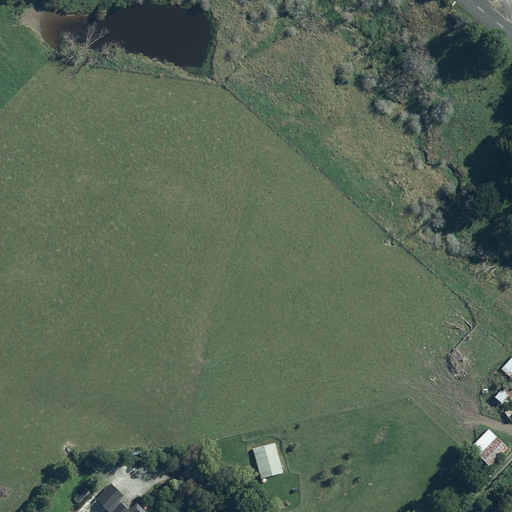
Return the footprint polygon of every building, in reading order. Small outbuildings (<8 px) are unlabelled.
[(511,381),(511,353),(497,370),(511,382),(511,381)] [(505,394),(498,389),(491,397),(498,403),(505,394)] [(511,421),(511,393),(496,410),(510,423),(511,421)] [(506,447),(486,428),(467,448),(487,467),(506,447)] [(272,441),(249,448),(259,478),(282,471),(272,441)] [(122,494),(109,482),(94,499),(108,511),(146,511),(135,502),(128,510),(117,500),(122,494)]
